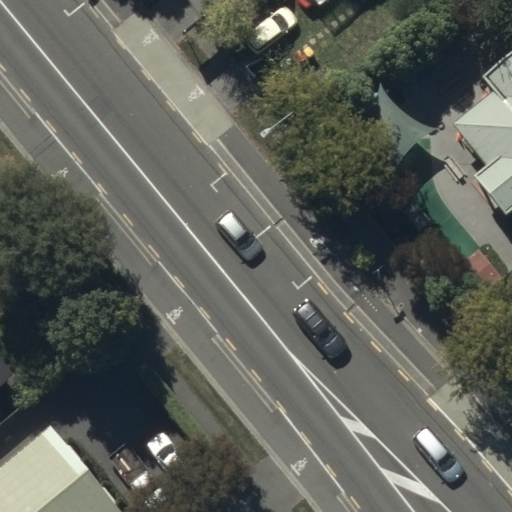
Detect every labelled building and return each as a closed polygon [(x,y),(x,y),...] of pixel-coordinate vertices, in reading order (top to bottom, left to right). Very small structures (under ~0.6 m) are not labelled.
[(298,0),(321,26),(351,0),(298,0)] [(430,0),(447,20),(470,0),(430,0)] [(511,67),(484,91),(494,102),(453,136),(489,179),(475,190),(510,232),(511,230),(511,67)] [(0,381),(16,368),(0,348),(0,381)] [(0,511),(125,511),(51,422),(0,464),(0,511)]
